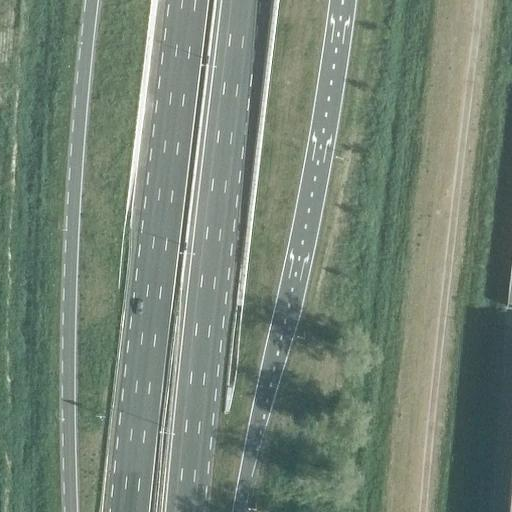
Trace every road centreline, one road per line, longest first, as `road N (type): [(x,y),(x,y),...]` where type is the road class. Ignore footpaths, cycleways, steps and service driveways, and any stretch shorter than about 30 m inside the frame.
road 1 (trunk): [(241,511),(344,0)]
road 2 (track): [(480,0),(424,511)]
road 3 (trunk): [(183,0),(129,511)]
road 4 (trunk): [(189,511),(241,0)]
road 5 (trunk): [(90,0),(76,124),(70,511)]
